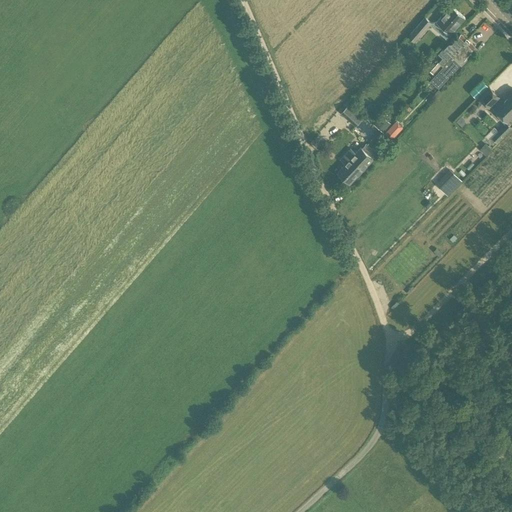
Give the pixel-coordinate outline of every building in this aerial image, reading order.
[(450,5),(436,22),(450,34),(464,18),(450,5)] [(425,16),(408,36),(416,42),(420,39),(418,38),(432,22),(425,16)] [(445,56),(448,60),(452,56),(452,55),(467,40),(460,33),(452,42),(448,42),(440,52),(445,56)] [(461,64),(466,59),(466,55),(474,46),(467,40),(452,55),(452,56),(448,60),(437,72),(437,73),(430,80),(438,88),(461,63),(461,64)] [(437,72),(448,60),(445,56),(439,62),(438,62),(429,71),(434,75),(436,72),(437,72)] [(489,107),(494,101),(498,105),(493,111),(504,122),(510,116),(511,118),(511,116),(511,89),(500,102),(497,99),(499,97),(489,87),(479,97),(489,107)] [(355,126),(363,117),(348,104),(341,113),(355,126)] [(395,121),(383,134),(390,140),(402,127),(395,121)] [(497,141),(511,127),(506,122),(492,136),(497,141)] [(485,133),(489,138),(497,131),(492,127),(485,133)] [(337,171),(343,177),(371,148),(366,144),(362,148),(361,146),(355,152),(350,148),(340,159),(345,163),(337,171)] [(491,150),(487,146),(481,151),(486,156),(491,150)] [(371,148),(343,177),(349,183),(376,153),(371,148)] [(448,195),(461,180),(451,170),(437,185),(448,195)]
